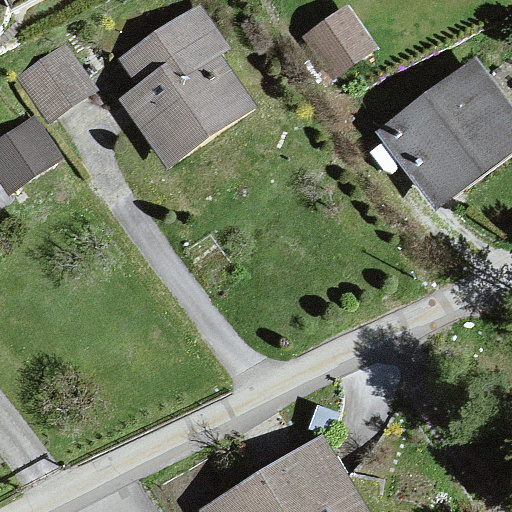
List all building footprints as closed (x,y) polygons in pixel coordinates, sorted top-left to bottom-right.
[(201,1),(120,58),(139,85),(120,99),(169,169),(257,107),(221,56),(234,47),(201,1)] [(378,47),(348,6),(303,37),(333,79),(378,47)] [(98,88),(66,43),(17,77),(48,122),(98,88)] [(511,117),(471,66),(370,139),(439,219),(511,166),(511,117)] [(62,158),(33,116),(0,138),(0,180),(9,194),(62,158)] [(366,511),(321,437),(201,510),(202,511),(366,511)]
